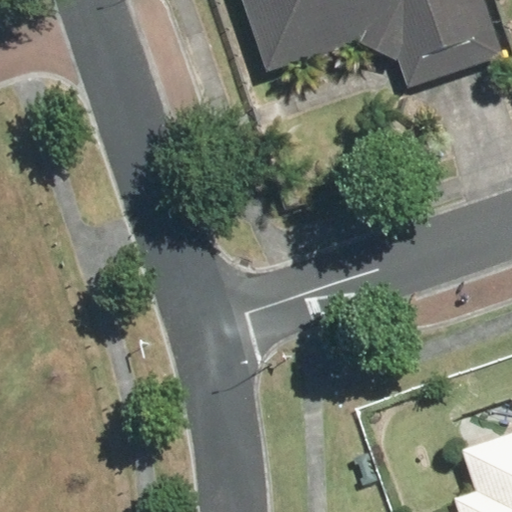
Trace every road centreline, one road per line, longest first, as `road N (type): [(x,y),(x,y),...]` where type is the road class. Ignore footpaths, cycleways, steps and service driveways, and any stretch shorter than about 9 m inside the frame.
road 1 (residential): [(206,317),(511,217)]
road 2 (residential): [(206,317),(100,27)]
road 3 (residential): [(238,511),(236,447),(206,317)]
